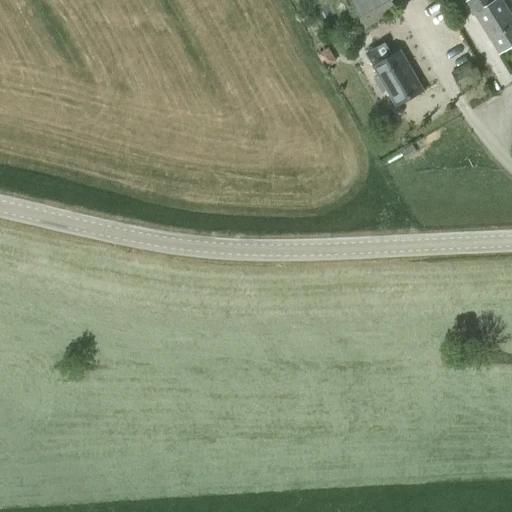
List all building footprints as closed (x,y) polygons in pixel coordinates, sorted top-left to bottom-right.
[(349,0),(365,29),(397,11),(390,0),(349,0)] [(499,52),(511,43),(511,15),(502,0),(494,0),(475,12),(499,52)] [(394,55),(385,43),(367,53),(396,104),(422,90),(400,52),(394,55)] [(338,61),(330,47),(320,53),(328,67),(338,61)] [(462,90),(481,79),(471,63),(452,74),(462,90)] [(397,108),(407,122),(433,105),(423,91),(397,108)]
